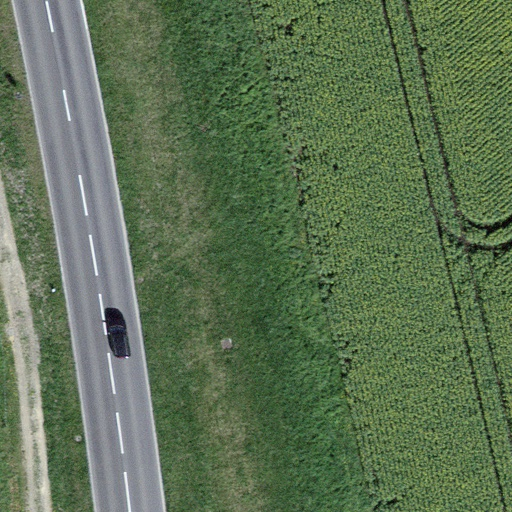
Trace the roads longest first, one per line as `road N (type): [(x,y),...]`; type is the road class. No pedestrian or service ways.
road 1 (secondary): [(109,511),(97,317),(28,0)]
road 2 (track): [(23,511),(0,284)]
